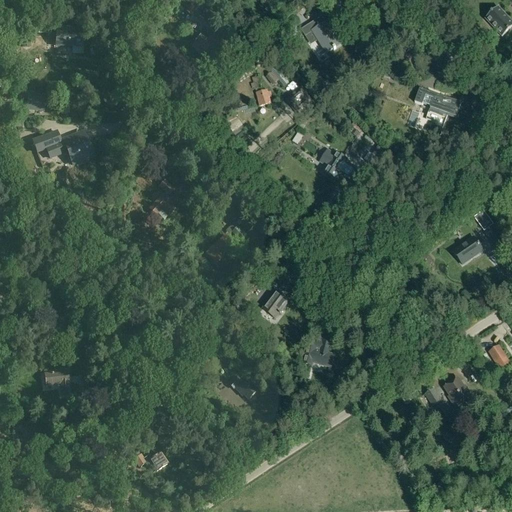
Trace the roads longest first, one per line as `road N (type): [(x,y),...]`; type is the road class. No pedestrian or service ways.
road 1 (track): [(332,423),(114,243),(122,113)]
road 2 (unclassified): [(200,511),(511,304)]
road 3 (track): [(447,348),(389,275),(162,111)]
road 4 (track): [(511,99),(381,0)]
